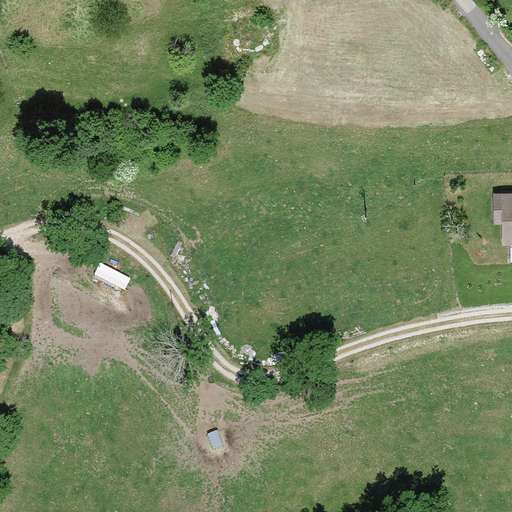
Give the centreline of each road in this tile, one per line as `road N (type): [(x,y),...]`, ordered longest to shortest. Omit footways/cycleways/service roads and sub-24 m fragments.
road 1 (track): [(511,314),(418,327),(249,377),(229,372),(170,286),(128,244),(78,225),(0,237)]
road 2 (track): [(0,376),(21,289),(7,235)]
